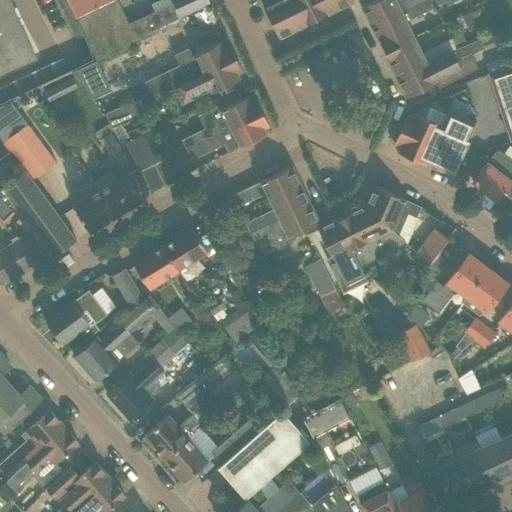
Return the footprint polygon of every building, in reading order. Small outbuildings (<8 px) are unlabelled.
[(0,0),(0,74),(36,58),(8,0),(0,0)] [(69,0),(77,16),(110,0),(69,0)] [(97,60),(155,32),(153,28),(192,11),(210,2),(208,0),(159,0),(151,4),(154,10),(129,22),(118,0),(110,0),(77,16),(76,17),(97,60)] [(297,26),(284,0),(271,0),(272,2),(264,6),(278,36),(297,26)] [(284,0),(297,26),(315,17),(306,0),(284,0)] [(334,8),(329,0),(306,0),(315,17),(334,8)] [(329,0),(334,8),(350,0),(329,0)] [(372,0),(362,5),(372,24),(420,0),(372,0)] [(431,0),(420,0),(372,24),(385,50),(414,36),(406,20),(435,6),(431,0)] [(469,30),(478,26),(471,11),(462,16),(469,30)] [(184,20),(145,38),(154,56),(192,38),(184,20)] [(496,31),(480,38),(484,47),(500,40),(496,31)] [(385,50),(396,73),(398,77),(468,41),(464,32),(451,39),(450,37),(422,52),(414,36),(385,50)] [(468,41),(398,77),(407,95),(435,81),(438,87),(477,68),(471,54),(484,49),(478,36),(468,41)] [(178,64),(143,81),(150,94),(177,85),(235,57),(228,43),(223,46),(220,40),(192,54),(188,47),(174,54),(178,64)] [(0,101),(68,68),(63,56),(0,86),(0,101)] [(242,71),(235,57),(177,85),(185,103),(214,89),(215,91),(239,79),(236,73),(242,71)] [(97,60),(76,70),(83,81),(102,72),(97,60)] [(511,62),(506,65),(488,73),(499,107),(511,140),(511,62)] [(50,101),(76,86),(70,76),(44,90),(50,101)] [(262,112),(255,98),(250,101),(247,95),(229,104),(223,108),(223,109),(222,110),(219,105),(199,114),(206,127),(181,139),(186,150),(262,112)] [(116,106),(104,111),(110,122),(112,126),(121,122),(134,117),(128,102),(116,106)] [(441,124),(432,121),(414,113),(412,117),(406,115),(393,143),(399,146),(397,151),(452,176),(465,146),(476,123),(447,110),(441,124)] [(269,126),(262,112),(186,150),(191,159),(223,143),(227,152),(266,133),(263,128),(269,126)] [(28,123),(7,138),(35,177),(56,162),(28,123)] [(111,132),(100,139),(110,156),(122,149),(111,132)] [(142,134),(125,142),(138,170),(155,161),(142,134)] [(84,139),(75,144),(79,151),(88,146),(84,139)] [(89,170),(100,163),(90,145),(88,146),(79,151),(78,152),(89,170)] [(497,199),(511,178),(511,159),(499,150),(494,152),(492,155),(484,165),(472,181),(497,199)] [(140,169),(151,192),(165,185),(155,163),(140,169)] [(290,166),(232,194),(237,205),(265,192),(269,200),(299,185),(290,166)] [(2,187),(23,216),(45,197),(26,170),(2,187)] [(125,173),(99,189),(115,215),(141,199),(131,182),(125,173)] [(511,178),(497,199),(511,210),(511,178)] [(250,232),(308,204),(299,185),(269,200),(273,208),(245,222),(250,232)] [(375,185),(366,204),(392,229),(398,234),(407,214),(415,217),(420,206),(375,185)] [(89,231),(115,215),(99,189),(73,205),(78,214),(89,231)] [(32,229),(0,249),(0,281),(2,284),(76,239),(45,197),(23,216),(30,227),(32,229)] [(0,215),(3,218),(11,209),(0,198),(0,215)] [(317,223),(308,204),(250,232),(263,258),(291,244),(288,237),(317,223)] [(366,204),(337,218),(359,264),(406,242),(392,229),(366,204)] [(23,216),(16,221),(23,231),(30,227),(23,216)] [(337,218),(317,227),(326,245),(331,257),(327,259),(339,284),(361,273),(364,278),(366,277),(359,264),(337,218)] [(192,227),(163,245),(177,269),(207,251),(192,227)] [(435,228),(417,252),(429,263),(435,255),(448,238),(435,228)] [(448,238),(435,255),(429,263),(428,264),(429,264),(438,276),(459,247),(448,238)] [(133,263),(144,280),(148,287),(177,269),(163,245),(133,263)] [(454,287),(466,296),(488,267),(468,252),(456,268),(446,281),(443,285),(437,281),(421,301),(435,311),(438,313),(453,293),(451,292),(454,287)] [(265,272),(293,273),(293,264),(277,263),(278,259),(263,258),(265,262),(265,272)] [(320,258),(304,265),(305,266),(328,312),(343,304),(320,258)] [(141,296),(124,267),(111,275),(128,303),(141,296)] [(488,267),(466,296),(462,301),(481,316),(495,297),(507,281),(488,267)] [(213,269),(202,275),(209,287),(220,280),(213,269)] [(237,289),(229,291),(235,308),(242,305),(237,289)] [(84,291),(45,320),(62,343),(79,330),(84,337),(98,327),(93,320),(101,314),(93,303),(84,291)] [(152,314),(168,332),(175,327),(168,318),(149,295),(145,299),(144,298),(119,321),(120,322),(100,340),(96,335),(73,355),(95,380),(138,342),(130,333),(152,314)] [(216,297),(206,305),(213,315),(223,307),(216,297)] [(511,330),(511,302),(498,320),(511,330)] [(220,322),(235,342),(259,324),(244,304),(220,322)] [(417,304),(408,312),(412,316),(420,326),(429,318),(417,304)] [(181,307),(168,318),(175,327),(180,333),(193,323),(181,307)] [(473,339),(474,339),(484,326),(474,318),(463,332),(465,333),(455,346),(461,350),(473,339)] [(415,324),(397,333),(411,360),(429,351),(415,324)] [(484,326),(474,339),(484,347),(494,333),(484,326)] [(121,379),(106,392),(128,417),(143,404),(151,397),(144,389),(164,371),(161,367),(174,355),(160,339),(146,351),(153,359),(133,377),(129,372),(121,379)] [(0,392),(10,384),(1,375),(11,366),(0,354),(0,392)] [(226,355),(176,395),(187,407),(235,365),(226,355)] [(471,369),(457,378),(467,395),(480,389),(471,369)] [(41,399),(28,385),(18,394),(10,384),(0,392),(0,425),(5,431),(41,399)] [(495,389),(481,395),(486,406),(499,400),(495,389)] [(351,393),(342,398),(347,408),(356,403),(351,393)] [(481,395),(468,402),(473,412),(486,406),(481,395)] [(339,398),(302,418),(313,439),(350,419),(339,398)] [(438,416),(443,426),(464,416),(459,406),(438,416)] [(26,440),(0,463),(0,485),(20,466),(18,464),(64,425),(49,408),(34,422),(25,429),(20,433),(26,440)] [(244,498),(259,485),(309,441),(300,431),(302,429),(301,429),(284,409),(282,411),(282,410),(258,430),(221,463),(217,467),(244,498)] [(187,437),(188,438),(203,425),(194,414),(178,428),(166,414),(143,435),(164,458),(187,437)] [(438,416),(423,422),(428,433),(443,426),(438,416)] [(249,419),(212,452),(221,463),(258,430),(249,419)] [(20,466),(0,485),(0,495),(6,502),(33,474),(42,484),(46,480),(61,468),(55,461),(63,455),(78,441),(64,425),(18,464),(20,466)] [(495,425),(473,435),(480,448),(494,480),(511,471),(511,461),(501,438),(495,425)] [(511,433),(501,438),(511,461),(511,433)] [(207,460),(188,438),(187,437),(164,458),(184,480),(207,460)] [(368,447),(381,471),(394,464),(381,440),(368,447)] [(362,442),(354,446),(360,459),(369,455),(362,442)] [(458,459),(473,490),(494,480),(480,448),(458,459)] [(450,500),(473,490),(458,459),(436,469),(450,500)] [(55,479),(45,487),(62,505),(55,511),(71,511),(85,499),(110,477),(95,461),(79,475),(70,465),(55,479)] [(376,466),(350,479),(356,492),(383,479),(376,466)] [(124,494),(110,477),(85,499),(71,511),(103,511),(109,507),(124,494)] [(247,501),(236,510),(234,511),(274,511),(298,492),(288,480),(255,509),(247,501)] [(383,481),(356,495),(360,503),(364,511),(399,511),(393,500),(388,491),(383,481)] [(407,493),(393,500),(399,511),(426,511),(432,509),(423,491),(418,482),(405,488),(407,493)] [(335,485),(323,495),(334,508),(344,500),(335,485)] [(298,492),(274,511),(297,511),(308,503),(298,492)]
